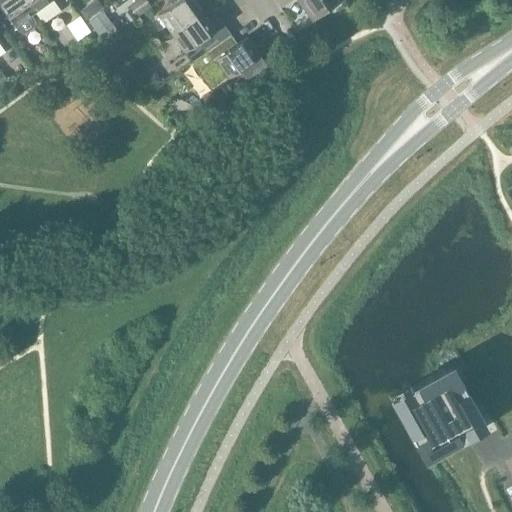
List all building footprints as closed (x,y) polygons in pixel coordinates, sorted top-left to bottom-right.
[(33,14),(23,0),(0,0),(0,20),(6,16),(18,32),(23,34),(26,34),(34,29),(35,26),(35,20),(31,15),(33,14)] [(23,0),(33,14),(52,0),(51,0),(23,0)] [(132,0),(118,0),(115,3),(124,13),(136,3),(132,0)] [(171,34),(202,12),(195,2),(197,0),(168,0),(172,5),(158,16),(171,34)] [(298,0),(312,20),(340,0),(298,0)] [(61,8),(44,22),(51,32),(68,18),(61,8)] [(92,25),(110,16),(106,8),(88,17),(92,25)] [(171,34),(191,63),(230,35),(221,21),(213,20),(210,23),(202,12),(171,34)] [(76,42),(90,33),(85,26),(72,35),(76,42)] [(230,35),(191,63),(212,91),(268,51),(265,47),(257,45),(254,48),(246,37),(237,44),(230,35)] [(0,52),(0,70),(14,59),(6,48),(0,52)] [(452,367),(391,401),(425,462),(486,428),(452,367)]
